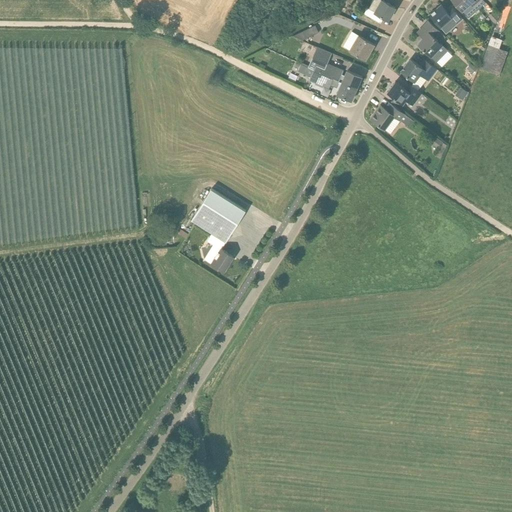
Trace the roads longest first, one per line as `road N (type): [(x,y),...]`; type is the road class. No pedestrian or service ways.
road 1 (tertiary): [(109,511),(299,223),(418,0)]
road 2 (track): [(142,28),(344,111),(430,182),(511,234)]
road 3 (track): [(142,28),(0,23)]
